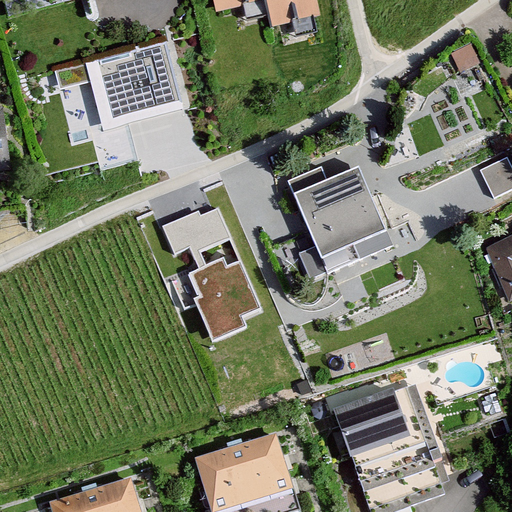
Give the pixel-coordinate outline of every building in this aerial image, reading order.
[(248,0),(198,0),(203,18),(250,7),(248,0)] [(309,18),(304,0),(255,0),(263,30),(309,18)] [(182,111),(164,42),(86,62),(103,131),(182,111)] [(461,70),(480,60),(471,44),(453,55),(461,70)] [(494,198),(511,190),(511,167),(508,158),(481,169),(494,198)] [(320,167),(287,181),(326,273),(392,245),(358,167),(326,180),(320,167)] [(511,231),(482,245),(510,305),(511,303),(511,231)] [(222,259),(189,274),(199,297),(194,299),(212,342),(246,328),(241,316),(259,308),(240,262),(226,268),(222,259)] [(388,511),(454,490),(418,383),(338,410),(372,511),(388,511)] [(287,511),(267,440),(180,462),(194,511),(287,511)] [(131,511),(122,480),(37,505),(39,511),(131,511)]
